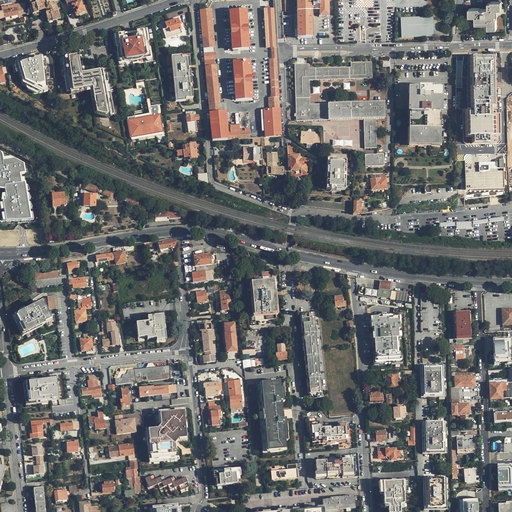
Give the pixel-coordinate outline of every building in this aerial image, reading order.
[(29,0),(31,6),(30,6),(32,14),(34,14),(34,16),(39,14),(39,11),(45,9),(47,13),(46,13),(48,22),(60,19),(59,13),(52,0),(29,0)] [(81,0),(65,0),(68,7),(73,5),(76,15),(81,13),(84,11),(81,3),(83,2),(81,0)] [(312,37),(312,14),(312,11),(311,0),(296,0),(298,38),(312,37)] [(329,0),(318,0),(319,11),(319,13),(319,17),(329,17),(329,0)] [(479,8),(471,8),(471,16),(476,16),(476,21),(489,21),(489,27),(497,27),(497,19),(496,19),(496,9),(501,9),(501,1),(492,1),(492,3),(489,3),(489,9),(480,9),(479,8)] [(1,6),(2,10),(0,10),(0,18),(4,18),(9,17),(10,21),(14,20),(13,16),(25,13),(23,3),(12,6),(11,3),(1,6)] [(280,137),(274,9),(264,10),(266,48),(271,48),(272,60),(270,60),(271,98),(268,98),(268,109),(263,110),(265,138),(280,137)] [(200,11),(212,141),(227,140),(225,112),(220,113),(216,66),(213,66),(213,60),(215,60),(214,52),(212,52),(212,48),(214,48),(210,10),(200,11)] [(246,11),(229,12),(232,50),(248,49),(246,11)] [(181,29),(178,20),(178,18),(176,14),(159,20),(164,34),(181,29)] [(401,37),(426,36),(426,25),(433,25),(433,17),(401,18),(401,37)] [(434,36),(433,25),(426,25),(426,36),(434,36)] [(124,39),(123,34),(116,35),(116,39),(115,39),(116,46),(118,55),(120,64),(127,62),(126,58),(143,54),(144,59),(151,57),(149,48),(148,40),(146,33),(144,33),(144,30),(133,32),(134,38),(135,38),(136,43),(127,45),(127,43),(126,38),(124,39)] [(151,57),(144,59),(145,63),(150,62),(152,61),(152,60),(153,58),(153,57),(151,48),(149,48),(151,57)] [(127,62),(144,59),(143,54),(126,58),(127,62)] [(103,70),(82,73),(79,55),(61,58),(67,94),(92,90),(97,116),(111,114),(103,70)] [(128,66),(127,62),(120,64),(118,55),(116,55),(118,65),(119,66),(119,67),(121,67),(122,67),(128,66)] [(468,57),(468,63),(468,69),(467,69),(467,77),(467,109),(469,109),(494,109),(497,108),(497,88),(497,83),(497,56),(468,57)] [(28,94),(49,91),(43,58),(18,62),(22,85),(26,84),(28,94)] [(175,100),(191,99),(187,58),(171,59),(175,100)] [(251,99),(249,62),(233,63),(235,100),(251,99)] [(298,65),(294,65),(295,98),(309,98),(309,81),(357,79),(371,79),(371,62),(350,63),(350,67),(308,69),(308,65),(307,65),(302,65),(298,65)] [(431,89),(418,89),(410,88),(410,112),(411,112),(411,143),(437,144),(437,113),(439,113),(439,89),(431,89)] [(309,105),(309,98),(295,98),(296,107),(296,121),(355,120),(363,119),(364,149),(376,148),(375,119),(384,119),(383,103),(371,103),(309,105)] [(127,119),(130,139),(131,138),(161,133),(162,133),(159,117),(159,116),(158,117),(157,113),(158,113),(157,107),(149,108),(151,118),(152,122),(153,121),(153,123),(149,124),(148,118),(138,120),(139,125),(135,126),(134,124),(136,124),(135,121),(135,118),(127,119)] [(494,138),(494,125),(494,113),(494,109),(469,109),(469,111),(463,111),(464,126),(464,138),(470,138),(470,146),(480,146),(490,145),(490,138),(494,138)] [(186,116),(187,124),(196,123),(196,120),(203,120),(202,114),(193,115),(186,116)] [(197,132),(196,123),(187,124),(188,133),(197,132)] [(229,133),(230,140),(249,139),(249,131),(229,133)] [(318,143),(319,135),(314,135),(314,133),(301,132),(300,143),(314,145),(314,143),(318,143)] [(184,155),(196,154),(196,144),(183,145),(183,150),(184,155)] [(260,149),(243,149),(243,152),(243,155),(241,155),(241,157),(243,157),(242,159),(242,163),(253,164),(253,161),(256,161),(256,166),(261,166),(260,149)] [(0,189),(4,190),(5,195),(6,199),(4,199),(4,202),(2,202),(2,204),(3,211),(4,215),(5,223),(30,221),(24,183),(21,183),(20,179),(19,174),(24,173),(22,163),(14,159),(2,161),(1,158),(0,153),(0,152),(0,189)] [(266,153),(267,168),(277,168),(277,153),(266,153)] [(495,154),(464,155),(464,199),(506,194),(506,193),(504,192),(504,156),(497,156),(495,154)] [(299,155),(292,155),(288,155),(288,168),(290,168),(290,171),(301,170),(301,174),(306,173),(305,165),(303,165),(303,159),(299,159),(299,155)] [(383,167),(383,155),(364,156),(365,167),(383,167)] [(345,161),(327,160),(326,189),(344,190),(345,161)] [(374,179),(371,180),(370,180),(371,190),(386,189),(386,179),(379,179),(379,175),(374,176),(374,177),(374,179)] [(94,193),(97,187),(88,183),(85,189),(94,193)] [(51,194),(53,208),(65,207),(65,206),(67,205),(67,202),(65,200),(64,193),(51,194)] [(83,206),(96,207),(97,195),(84,195),(83,206)] [(298,205),(351,212),(352,202),(303,198),(302,202),(299,202),(298,205)] [(353,206),(353,215),(361,214),(361,203),(354,202),(354,206),(353,206)] [(157,241),(159,251),(170,249),(175,248),(174,240),(170,241),(170,239),(157,241)] [(126,264),(123,252),(113,254),(116,266),(126,264)] [(96,257),(97,263),(109,261),(114,261),(113,254),(96,257)] [(218,254),(210,255),(212,266),(220,265),(218,254)] [(212,266),(210,255),(194,257),(195,268),(212,266)] [(82,262),(67,264),(69,275),(75,274),(74,269),(78,268),(78,265),(83,264),(82,262)] [(206,281),(205,271),(196,272),(192,273),(193,282),(206,281)] [(57,279),(57,272),(33,274),(34,280),(57,279)] [(251,274),(254,305),(255,315),(255,316),(256,317),(276,315),(272,272),(251,274)] [(378,288),(379,289),(389,290),(390,282),(380,281),(378,288)] [(389,290),(379,289),(377,296),(388,298),(390,291),(389,290)] [(220,292),(220,302),(230,301),(229,291),(220,292)] [(394,300),(406,302),(407,292),(396,291),(394,300)] [(196,293),(197,303),(207,301),(206,292),(196,293)] [(421,293),(421,310),(422,331),(440,330),(439,297),(439,295),(433,295),(433,293),(421,293)] [(343,307),(342,302),(342,295),(333,296),(334,308),(343,307)] [(47,296),(49,310),(55,309),(54,296),(47,296)] [(85,302),(81,303),(82,309),(82,310),(91,309),(90,298),(84,299),(85,302)] [(231,310),(230,301),(220,302),(221,311),(231,310)] [(41,324),(50,320),(42,304),(15,317),(24,334),(42,325),(41,324)] [(408,319),(413,319),(413,309),(406,308),(405,311),(407,312),(408,319)] [(511,308),(501,309),(502,325),(511,324),(511,308)] [(76,322),(78,322),(79,322),(86,321),(85,311),(74,312),(76,322)] [(455,325),(448,325),(448,343),(463,343),(463,339),(470,339),(469,312),(454,312),(455,325)] [(304,337),(305,349),(308,375),(307,375),(307,379),(308,379),(309,389),(308,389),(309,399),(322,397),(313,313),(301,314),(302,324),(303,333),(302,333),(303,337),(304,337)] [(375,346),(376,358),(373,358),(373,366),(385,365),(385,364),(392,364),(392,365),(403,364),(403,355),(400,355),(400,353),(399,353),(398,338),(402,338),(401,332),(399,332),(399,329),(400,329),(400,322),(401,322),(401,315),(393,315),(392,314),(378,315),(378,317),(371,317),(371,328),(374,328),(374,333),(371,333),(372,345),(373,345),(375,346)] [(161,316),(153,317),(152,317),(148,317),(148,322),(136,324),(138,339),(147,338),(147,340),(156,339),(156,341),(166,341),(165,334),(164,334),(161,316)] [(210,323),(210,320),(202,321),(203,324),(199,324),(199,328),(200,331),(201,331),(211,330),(210,323)] [(115,322),(106,323),(107,333),(111,333),(112,339),(102,340),(103,347),(112,345),(112,346),(119,345),(116,326),(115,326),(115,322)] [(226,353),(227,353),(237,352),(234,323),(223,325),(226,353)] [(213,330),(211,330),(201,331),(202,336),(202,342),(212,341),(214,340),(213,330)] [(81,352),(87,351),(87,349),(92,349),(91,338),(89,338),(88,334),(83,334),(84,339),(80,339),(81,350),(81,352)] [(212,345),(212,341),(202,342),(203,352),(205,352),(215,351),(215,347),(212,347),(212,345)] [(491,352),(495,352),(495,345),(503,345),(503,341),(491,342),(491,352)] [(277,361),(278,361),(280,361),(287,360),(286,352),(285,353),(284,344),(274,345),(274,353),(276,353),(277,361)] [(509,344),(503,345),(495,345),(495,352),(495,356),(510,355),(509,344)] [(463,359),(463,354),(462,345),(454,345),(454,349),(454,352),(455,359),(463,359)] [(256,353),(255,349),(243,350),(244,359),(250,359),(250,354),(256,353)] [(216,355),(215,351),(205,352),(205,356),(203,357),(204,363),(215,363),(214,356),(216,355)] [(422,394),(424,394),(426,394),(443,394),(442,366),(421,366),(422,394)] [(128,371),(128,372),(129,384),(170,379),(169,367),(146,369),(145,371),(141,372),(139,370),(137,370),(128,371)] [(488,380),(488,384),(511,383),(511,368),(510,369),(510,380),(495,381),(495,380),(488,380)] [(116,385),(129,384),(128,372),(126,375),(124,375),(121,379),(116,380),(116,385)] [(387,388),(388,388),(395,388),(395,387),(399,386),(398,375),(394,375),(394,374),(386,375),(387,388)] [(101,397),(100,386),(97,386),(97,379),(98,379),(97,375),(88,376),(89,380),(88,381),(88,388),(82,389),(83,395),(91,394),(92,398),(101,397)] [(474,387),(474,377),(454,377),(454,387),(464,387),(474,387)] [(26,405),(45,403),(46,403),(59,402),(56,379),(23,383),(26,405)] [(281,380),(262,381),(267,451),(288,450),(286,418),(284,418),(283,402),(285,402),(284,388),(282,388),(281,380)] [(228,382),(229,390),(232,390),(232,399),(230,400),(231,409),(243,408),(240,381),(228,382)] [(218,382),(211,383),(203,384),(204,389),(205,389),(206,396),(219,395),(218,382)] [(511,397),(511,383),(488,384),(489,400),(511,397)] [(148,397),(148,396),(154,396),(169,395),(169,393),(176,393),(175,385),(154,388),(153,386),(139,388),(140,398),(148,397)] [(125,410),(130,409),(128,394),(128,389),(121,390),(122,400),(120,400),(121,405),(121,406),(122,407),(124,407),(125,410)] [(369,402),(371,401),(373,401),(382,401),(382,395),(379,396),(379,393),(370,393),(371,396),(369,396),(369,402)] [(451,416),(455,415),(468,415),(468,403),(459,403),(458,399),(451,399),(451,404),(450,404),(450,416),(451,416)] [(220,405),(214,406),(209,407),(209,412),(211,412),(212,426),(219,425),(218,417),(221,417),(220,405)] [(393,419),(394,419),(396,419),(405,418),(404,414),(405,414),(405,407),(392,407),(393,419)] [(187,438),(184,409),(173,410),(174,412),(181,411),(182,417),(184,417),(184,424),(183,424),(183,437),(177,437),(171,445),(172,446),(172,449),(174,449),(174,457),(170,457),(170,458),(159,459),(158,459),(152,459),(151,454),(150,454),(150,446),(150,442),(149,442),(148,434),(149,434),(148,429),(145,429),(149,462),(178,460),(177,450),(175,450),(175,446),(174,445),(177,441),(187,439),(187,438)] [(160,424),(161,425),(163,422),(162,421),(161,413),(169,412),(168,410),(158,412),(159,419),(160,419),(160,424)] [(174,412),(169,412),(161,413),(162,421),(163,422),(161,425),(159,427),(162,429),(160,430),(159,429),(157,430),(157,428),(149,429),(148,429),(149,434),(148,434),(149,442),(150,442),(150,446),(150,454),(151,454),(152,459),(158,459),(159,459),(170,458),(170,457),(174,457),(174,449),(172,449),(172,446),(171,445),(177,437),(183,437),(183,424),(184,424),(184,417),(182,417),(181,411),(174,412)] [(511,411),(495,413),(495,421),(511,420),(511,411)] [(95,430),(97,430),(99,429),(105,429),(103,413),(97,413),(98,417),(88,418),(90,427),(95,427),(95,430)] [(60,431),(62,431),(64,431),(79,429),(78,421),(75,421),(75,418),(59,420),(60,431)] [(130,432),(135,432),(133,419),(128,420),(128,422),(123,422),(123,420),(122,420),(115,421),(116,432),(122,431),(122,432),(130,432)] [(346,424),(339,424),(338,430),(330,430),(330,427),(321,428),(321,426),(317,426),(316,419),(307,420),(307,427),(309,426),(310,435),(312,434),(312,442),(322,441),(322,444),(341,442),(341,440),(347,439),(346,424)] [(43,426),(43,420),(31,422),(32,431),(33,438),(43,438),(42,426),(43,426)] [(423,451),(444,450),(444,422),(423,423),(423,451)] [(408,441),(408,446),(416,445),(416,426),(410,427),(410,440),(408,441)] [(375,431),(375,432),(376,441),(385,441),(384,431),(375,431)] [(456,437),(457,450),(474,450),(473,435),(464,436),(464,437),(456,437)] [(67,443),(67,446),(68,453),(78,452),(77,442),(67,443)] [(119,456),(128,455),(128,460),(137,459),(136,454),(133,454),(132,444),(118,445),(118,446),(112,447),(113,456),(118,456),(118,455),(119,455),(119,456)] [(511,444),(502,444),(502,453),(511,453),(511,444)] [(36,456),(43,456),(42,447),(32,448),(33,452),(33,457),(36,456)] [(385,447),(378,447),(378,451),(378,458),(386,457),(388,459),(396,459),(395,449),(385,449),(385,447)] [(327,475),(342,474),(352,474),(351,466),(352,466),(352,459),(341,459),(341,457),(333,458),(334,464),(326,464),(326,461),(315,461),(316,468),(317,469),(317,476),(327,475)] [(138,469),(139,469),(138,462),(130,463),(130,468),(131,470),(128,470),(125,471),(127,479),(128,479),(132,478),(133,485),(134,485),(140,484),(140,477),(138,477),(138,469)] [(505,475),(506,470),(505,462),(493,463),(492,474),(505,475)] [(44,464),(37,465),(37,467),(34,467),(34,475),(45,474),(44,464)] [(297,478),(296,464),(287,465),(287,470),(279,471),(279,468),(272,469),(272,471),(271,471),(271,472),(272,480),(297,478)] [(217,485),(219,485),(221,484),(238,483),(238,476),(240,476),(239,465),(213,467),(214,479),(217,479),(217,485)] [(464,482),(469,482),(473,481),(472,470),(463,470),(464,482)] [(154,486),(158,485),(155,480),(154,475),(145,479),(148,486),(147,486),(148,490),(155,487),(154,486)] [(168,486),(166,480),(164,476),(155,480),(158,485),(159,489),(168,486)] [(179,487),(177,481),(175,477),(166,480),(168,486),(170,490),(179,487)] [(185,478),(177,481),(179,487),(181,490),(189,487),(185,478)] [(425,507),(440,506),(445,506),(445,478),(424,479),(425,507)] [(407,489),(407,480),(388,481),(388,482),(383,482),(384,493),(383,493),(383,496),(384,496),(384,499),(384,505),(388,505),(389,507),(388,507),(388,509),(388,510),(389,510),(388,511),(398,511),(399,510),(400,510),(400,508),(399,507),(399,505),(403,503),(403,497),(402,498),(402,495),(403,495),(403,493),(403,492),(402,492),(402,490),(407,489)] [(379,493),(383,493),(384,493),(383,482),(388,482),(388,481),(378,482),(379,493)] [(102,485),(102,493),(114,492),(113,482),(104,483),(104,485),(102,485)] [(82,484),(74,485),(74,492),(80,491),(83,490),(82,484)] [(45,511),(43,489),(36,489),(34,490),(36,511),(45,511)] [(465,511),(465,510),(473,510),(477,510),(476,489),(452,491),(452,498),(457,498),(457,511),(465,511)] [(66,491),(59,491),(54,492),(55,501),(67,500),(66,491)] [(284,511),(329,511),(338,511),(339,509),(354,507),(354,500),(356,500),(355,496),(330,498),(329,498),(329,499),(322,500),(322,502),(305,503),(306,510),(284,511)] [(132,500),(133,511),(143,511),(142,499),(132,500)] [(511,511),(511,501),(506,502),(506,504),(498,504),(498,511),(511,511)] [(89,502),(79,503),(79,511),(90,511),(90,507),(89,502)] [(154,504),(154,511),(173,511),(173,502),(154,504)]
